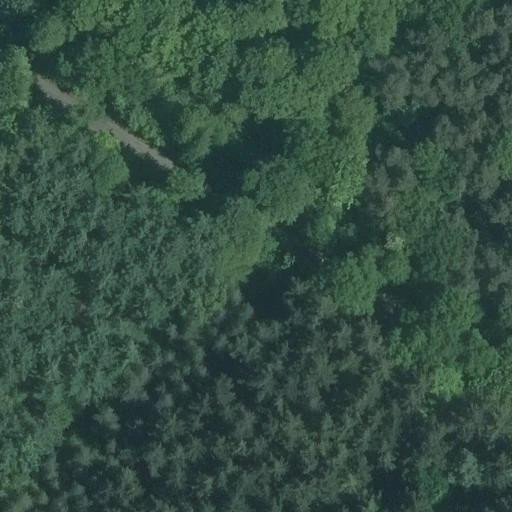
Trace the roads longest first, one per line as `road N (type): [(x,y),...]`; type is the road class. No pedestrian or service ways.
road 1 (unclassified): [(0,67),(511,392)]
road 2 (track): [(286,252),(470,0)]
